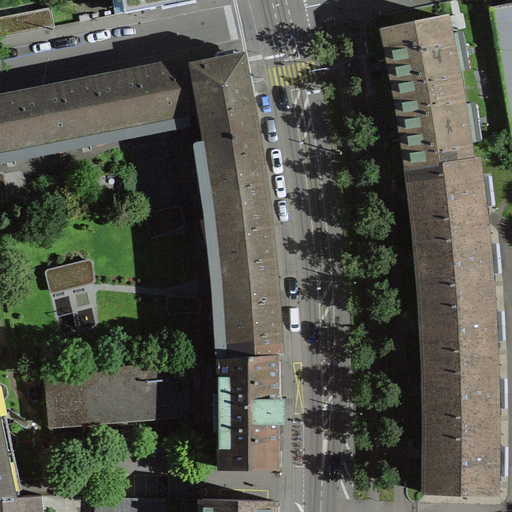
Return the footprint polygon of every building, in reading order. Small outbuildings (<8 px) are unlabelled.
[(122,0),(125,12),(148,8),(162,5),(163,8),(194,2),(194,0),(122,0)] [(490,7),(511,136),(511,3),(491,8),(491,7),(490,7)] [(445,16),(384,29),(398,98),(460,88),(445,16)] [(207,139),(256,130),(242,57),(194,66),(193,66),(201,110),(207,139)] [(194,66),(193,60),(117,75),(126,124),(201,110),(193,66),(194,66)] [(126,124),(117,75),(41,90),(51,139),(126,124)] [(471,159),(470,158),(460,88),(398,98),(409,168),(471,159)] [(0,149),(51,139),(41,90),(0,98),(0,149)] [(217,211),(267,205),(263,179),(256,130),(207,139),(217,211)] [(409,168),(415,232),(485,225),(483,205),(477,205),(474,180),(479,177),(477,158),(471,159),(409,168)] [(225,283),(275,279),(267,205),(217,211),(225,283)] [(481,246),(487,244),(485,225),(415,232),(422,296),(491,292),(489,272),(483,271),(481,246)] [(276,354),(280,354),(275,279),(225,283),(230,358),(276,354)] [(486,313),(492,311),(491,292),(422,296),(425,361),(495,359),(494,339),(488,338),(486,313)] [(282,420),(282,399),(276,399),(276,354),(230,358),(47,372),(51,424),(178,414),(178,423),(221,419),(221,467),(276,466),(276,420),(282,420)] [(489,380),(495,378),(495,359),(425,361),(427,426),(496,426),(496,407),(490,405),(489,380)] [(6,416),(0,417),(0,496),(20,496),(19,488),(19,477),(6,416)] [(490,447),(496,445),(496,426),(427,426),(426,492),(495,494),(495,474),(489,472),(490,447)] [(20,496),(0,496),(0,511),(38,511),(37,495),(20,496)] [(95,496),(94,511),(164,511),(165,498),(95,496)] [(267,511),(268,501),(209,500),(208,511),(267,511)]
